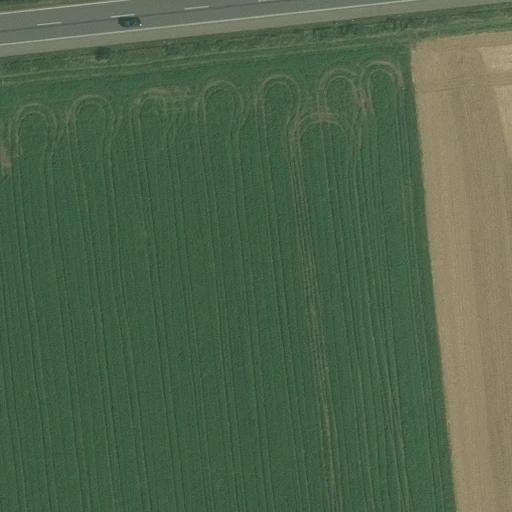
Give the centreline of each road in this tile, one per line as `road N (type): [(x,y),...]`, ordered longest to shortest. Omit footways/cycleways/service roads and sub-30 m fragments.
road 1 (track): [(0,87),(511,29)]
road 2 (motorway): [(0,35),(327,0)]
